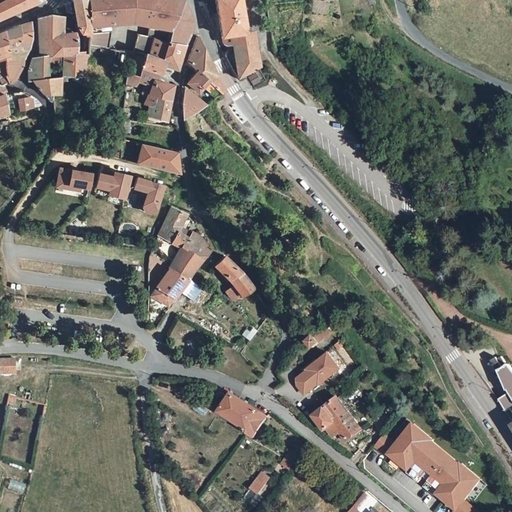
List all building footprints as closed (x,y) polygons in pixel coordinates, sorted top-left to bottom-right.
[(0,0),(0,16),(10,12),(34,2),(36,0),(0,0)] [(67,2),(64,5),(65,13),(68,13),(70,13),(73,11),(75,25),(80,32),(88,32),(87,25),(84,0),(70,0),(71,1),(67,2)] [(88,46),(105,48),(108,33),(107,23),(115,23),(128,21),(146,25),(144,36),(135,35),(132,54),(143,56),(148,58),(148,57),(148,56),(149,48),(151,38),(169,38),(170,31),(171,29),(172,24),(175,17),(182,2),(172,0),(84,0),(87,25),(88,32),(88,46)] [(224,54),(238,81),(246,76),(251,72),(245,30),(241,11),(243,10),(243,6),(240,7),(238,0),(214,0),(222,42),(223,43),(228,43),(229,49),(228,50),(226,51),(224,51),(224,52),(224,54)] [(170,31),(169,38),(168,40),(184,43),(189,28),(190,21),(182,2),(175,17),(172,24),(171,29),(170,31)] [(36,21),(39,54),(40,56),(45,56),(61,56),(62,34),(62,17),(53,16),(51,14),(37,18),(36,21)] [(20,52),(21,51),(28,49),(31,39),(29,23),(18,25),(19,45),(20,52)] [(6,52),(19,45),(18,25),(10,28),(2,30),(6,52)] [(257,68),(258,68),(254,44),(252,29),(245,30),(251,72),(257,68)] [(6,52),(2,30),(0,31),(0,82),(1,85),(2,86),(8,83),(5,67),(2,53),(6,52)] [(73,32),(62,34),(61,56),(64,56),(62,75),(69,76),(71,76),(84,75),(86,58),(86,52),(77,52),(76,38),(73,32)] [(221,95),(225,92),(217,77),(209,62),(197,36),(196,36),(187,60),(197,70),(197,69),(208,81),(213,87),(221,95)] [(168,40),(169,38),(151,38),(149,48),(148,56),(163,61),(162,65),(177,69),(184,43),(168,40)] [(259,43),(254,44),(258,68),(262,65),(259,43)] [(5,67),(22,60),(21,51),(20,52),(19,45),(6,52),(2,53),(5,67)] [(31,81),(48,79),(46,65),(45,56),(40,56),(39,54),(33,56),(33,58),(31,58),(27,73),(28,82),(33,82),(31,81)] [(61,56),(45,56),(46,65),(61,64),(61,56)] [(155,72),(156,72),(159,73),(162,65),(163,61),(148,56),(148,57),(148,58),(143,56),(142,59),(140,68),(155,72)] [(132,71),(125,75),(137,77),(140,68),(142,59),(133,58),(132,71)] [(22,64),(22,60),(5,67),(8,83),(14,81),(16,77),(21,68),(22,64)] [(138,81),(141,82),(151,85),(153,80),(156,72),(155,72),(140,68),(137,77),(125,75),(124,89),(127,89),(128,85),(135,86),(138,81)] [(251,72),(246,76),(255,89),(266,81),(257,68),(251,72)] [(197,69),(197,70),(195,72),(187,82),(198,91),(208,81),(197,69)] [(43,95),(52,95),(61,96),(61,82),(60,77),(48,79),(31,81),(33,82),(43,95)] [(151,85),(147,94),(145,99),(144,105),(146,106),(152,106),(156,96),(169,100),(172,84),(153,80),(151,85)] [(200,101),(184,88),(182,99),(182,103),(183,120),(203,106),(200,101)] [(145,99),(147,94),(138,90),(137,97),(145,99)] [(146,106),(145,117),(166,121),(168,109),(169,100),(156,96),(152,106),(146,106)] [(32,109),(32,107),(29,97),(22,98),(23,111),(23,112),(32,109)] [(173,150),(140,144),(137,165),(176,174),(173,150)] [(90,175),(59,170),(56,184),(80,188),(87,189),(90,175)] [(112,178),(98,175),(95,187),(109,190),(108,196),(123,199),(126,183),(128,176),(113,173),(112,178)] [(161,186),(136,179),(133,188),(138,190),(146,192),(144,201),(142,208),(144,212),(151,214),(154,212),(161,186)] [(146,192),(138,190),(144,201),(146,192)] [(179,228),(186,214),(170,208),(157,236),(158,237),(181,247),(184,237),(177,233),(179,228)] [(187,232),(179,228),(177,233),(184,237),(187,232)] [(196,235),(190,231),(189,233),(186,238),(184,237),(181,247),(174,261),(171,268),(166,274),(156,287),(173,301),(210,250),(204,248),(206,245),(200,238),(196,235)] [(224,255),(221,258),(214,265),(214,266),(229,279),(235,285),(244,296),(253,288),(243,274),(240,271),(224,255)] [(173,301),(156,287),(150,295),(167,309),(173,301)] [(325,330),(316,338),(321,344),(330,336),(325,330)] [(321,344),(316,338),(309,345),(314,350),(321,344)] [(310,370),(299,378),(300,385),(307,394),(320,384),(321,385),(342,368),(330,353),(309,369),(310,370)] [(500,380),(504,378),(501,373),(506,372),(509,368),(504,359),(501,361),(500,360),(494,363),(495,364),(492,367),(500,380)] [(14,360),(0,360),(0,373),(14,373),(14,360)] [(511,393),(511,392),(511,395),(502,400),(511,417),(511,370),(509,368),(506,372),(501,373),(504,378),(511,393)] [(257,435),(269,414),(232,394),(221,414),(248,429),(248,431),(257,435)] [(364,428),(339,396),(315,415),(326,429),(329,428),(335,435),(341,431),(349,440),(364,428)] [(397,433),(403,438),(415,423),(410,418),(397,433)] [(386,432),(376,445),(389,455),(391,453),(410,469),(409,471),(420,481),(421,480),(426,484),(425,485),(437,495),(439,493),(458,508),(456,510),(458,511),(476,511),(479,509),(467,498),(471,493),(483,479),(484,478),(464,462),(463,463),(435,439),(435,438),(416,422),(415,423),(403,438),(399,443),(386,432)] [(291,470),(296,462),(289,458),(285,465),(291,470)] [(262,494),(272,478),(264,473),(254,490),(262,494)] [(489,483),(483,479),(471,493),(476,498),(489,483)]
